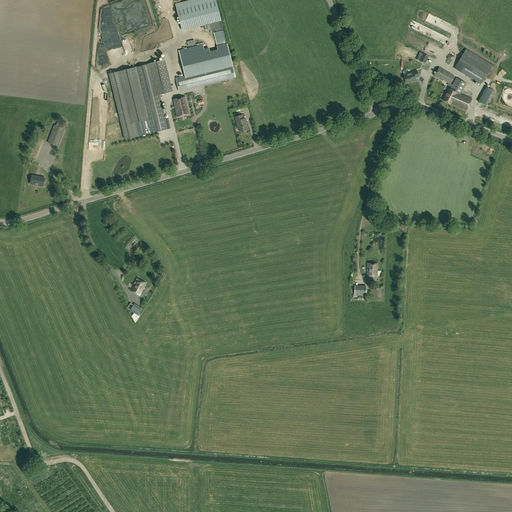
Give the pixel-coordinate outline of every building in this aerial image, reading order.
[(193,0),(176,4),(182,30),(221,20),(216,0),(193,0)] [(431,24),(437,25),(439,17),(432,16),(431,24)] [(186,77),(176,79),(179,91),(235,77),(227,46),(218,48),(219,53),(210,55),(209,50),(204,51),(203,46),(180,52),(186,77)] [(481,85),(493,66),(466,49),(454,69),(481,85)] [(122,50),(110,56),(112,59),(120,55),(122,59),(124,57),(123,54),(124,53),(122,50)] [(425,64),(429,56),(423,54),(422,56),(419,61),(425,64)] [(168,129),(160,95),(172,91),(164,60),(149,64),(133,68),(109,74),(126,140),(148,134),(168,129)] [(452,86),(450,85),(454,77),(439,68),(435,76),(449,84),(448,85),(451,87),(450,89),(443,100),(450,105),(451,104),(467,111),(472,99),(461,94),(466,84),(456,78),(452,86)] [(413,73),(404,76),(406,84),(416,81),(415,78),(419,77),(417,71),(413,72),(413,73)] [(485,106),(493,91),(486,87),(478,102),(485,106)] [(185,97),(173,99),(178,117),(189,115),(185,97)] [(248,130),(245,119),(244,120),(242,115),(235,117),(238,129),(240,129),(241,133),(248,130)] [(65,129),(64,129),(66,125),(58,122),(56,126),(54,125),(47,142),(58,147),(65,129)] [(59,156),(57,156),(46,151),(42,159),(55,164),(59,156)] [(30,184),(43,186),(45,178),(32,176),(30,184)] [(377,277),(378,264),(367,263),(367,276),(377,277)] [(140,296),(146,283),(137,279),(131,291),(140,296)] [(355,286),(354,296),(366,296),(367,286),(355,286)] [(134,305),(130,310),(139,316),(142,311),(134,305)]
